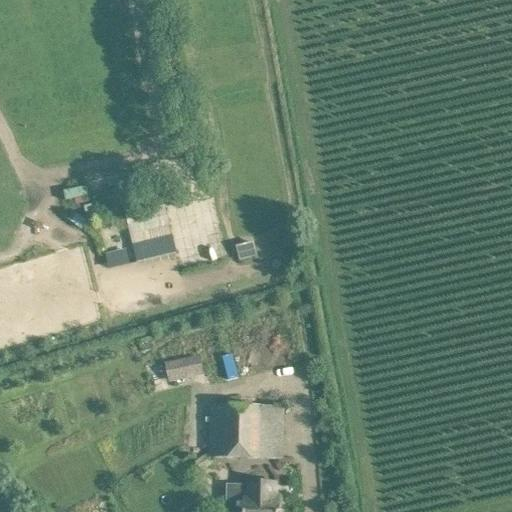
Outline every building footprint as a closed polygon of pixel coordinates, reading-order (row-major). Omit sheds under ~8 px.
[(116,201),(95,206),(99,222),(108,220),(120,217),(116,201)] [(159,207),(126,215),(131,235),(134,248),(173,239),(170,226),(165,206),(159,207)] [(135,266),(132,256),(121,259),(123,269),(135,266)] [(209,403),(207,455),(257,457),(259,423),(285,424),(285,406),(209,403)] [(225,511),(279,511),(280,499),(277,499),(277,481),(248,481),(248,484),(226,484),(225,511)]
